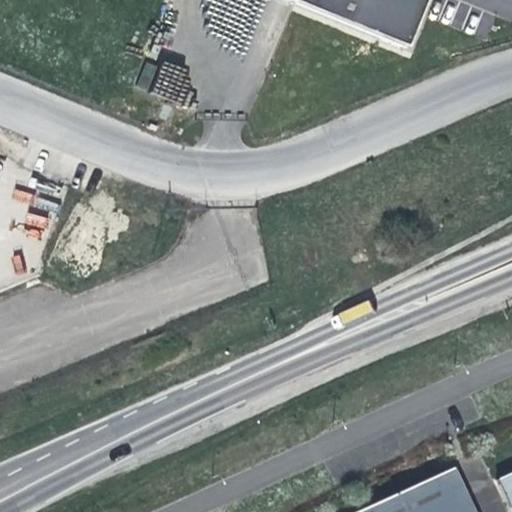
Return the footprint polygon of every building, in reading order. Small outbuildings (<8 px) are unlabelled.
[(271,0),(399,53),(420,0),(271,0)] [(151,89),(176,100),(189,72),(164,61),(151,89)] [(43,250),(88,202),(26,142),(1,168),(45,209),(25,231),(43,250)] [(339,511),(472,511),(449,461),(339,511)] [(511,464),(496,472),(511,505),(511,464)]
